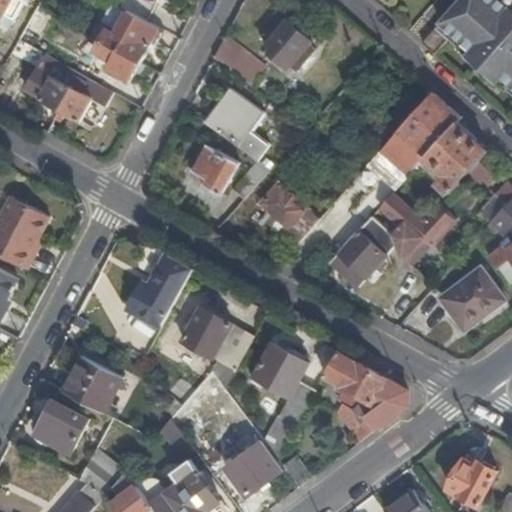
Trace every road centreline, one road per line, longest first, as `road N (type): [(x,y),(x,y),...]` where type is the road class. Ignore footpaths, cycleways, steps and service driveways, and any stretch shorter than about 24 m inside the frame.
road 1 (residential): [(466,394),(117,196)]
road 2 (residential): [(0,415),(117,196)]
road 3 (residential): [(220,0),(117,196)]
road 4 (residential): [(511,144),(349,0)]
road 5 (residential): [(466,394),(306,511)]
road 6 (residential): [(117,196),(0,133)]
